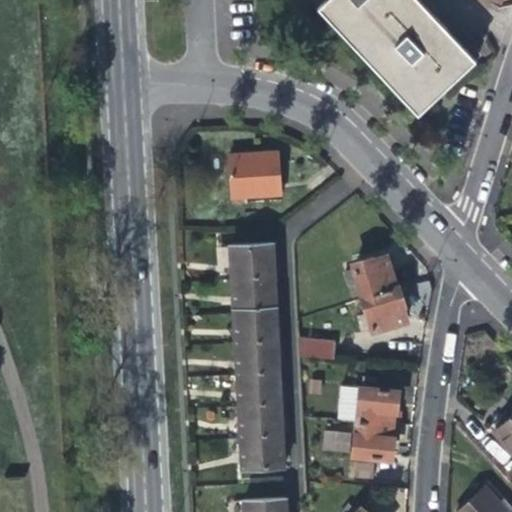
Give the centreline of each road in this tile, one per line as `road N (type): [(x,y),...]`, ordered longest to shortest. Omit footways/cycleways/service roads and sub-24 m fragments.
road 1 (secondary): [(149,511),(127,84)]
road 2 (residential): [(197,83),(289,91),(353,138),(457,250)]
road 3 (residential): [(419,511),(421,432),(457,250)]
road 4 (residential): [(457,250),(511,60)]
